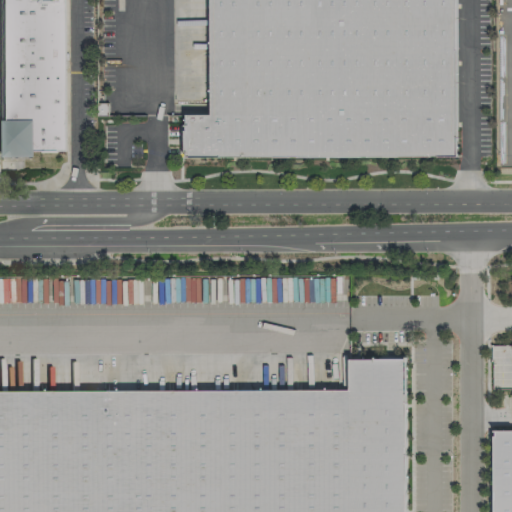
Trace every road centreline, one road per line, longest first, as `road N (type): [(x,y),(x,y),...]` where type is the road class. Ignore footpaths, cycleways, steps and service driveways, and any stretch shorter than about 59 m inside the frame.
road 1 (secondary): [(0,236),(511,232)]
road 2 (secondary): [(511,199),(0,202)]
road 3 (residential): [(82,0),(82,200)]
road 4 (secondary): [(0,233),(30,222),(127,220),(146,214),(154,200)]
